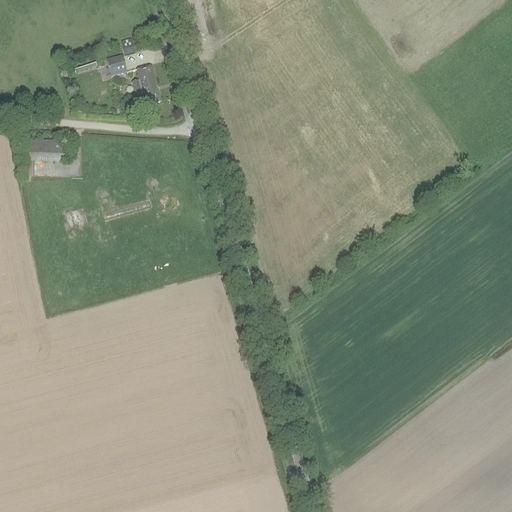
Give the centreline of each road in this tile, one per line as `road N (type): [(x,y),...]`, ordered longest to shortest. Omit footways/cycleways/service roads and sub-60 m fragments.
road 1 (tertiary): [(312,511),(168,0)]
road 2 (track): [(0,119),(201,128)]
